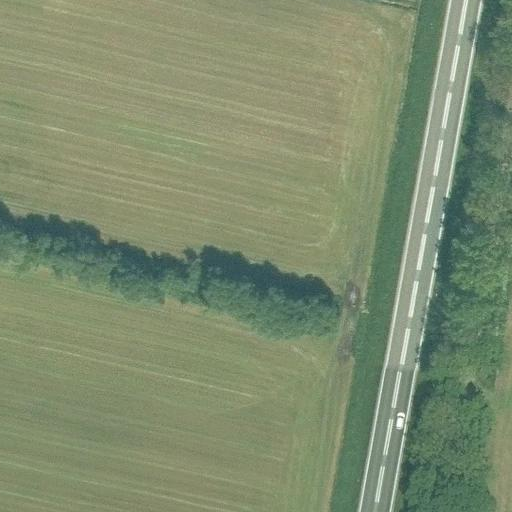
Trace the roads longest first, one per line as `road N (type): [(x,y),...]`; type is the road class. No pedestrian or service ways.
road 1 (trunk): [(375,511),(465,0)]
road 2 (unclassified): [(440,511),(511,101)]
